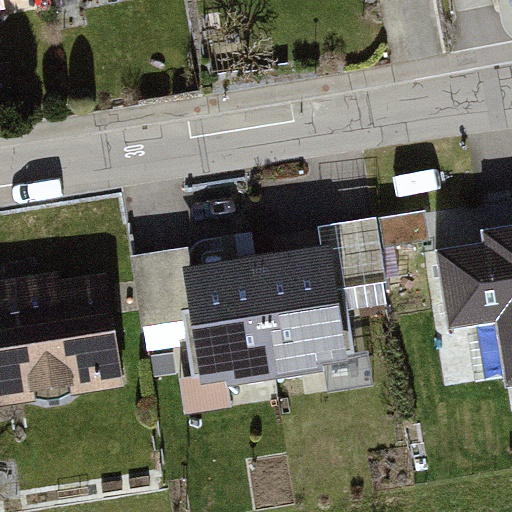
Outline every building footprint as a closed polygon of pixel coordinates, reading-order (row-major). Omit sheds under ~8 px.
[(0,0),(0,40),(71,28),(65,0),(0,0)] [(65,0),(71,28),(157,13),(154,0),(65,0)] [(431,222),(384,230),(390,267),(437,259),(431,222)] [(328,267),(267,278),(288,402),(360,390),(346,305),(395,296),(390,267),(384,230),(323,240),(328,267)] [(505,346),(511,385),(511,243),(488,247),(492,269),(443,277),(456,355),(505,346)] [(288,402),(267,278),(201,289),(197,264),(136,274),(149,349),(196,341),(205,393),(184,397),(191,437),(241,428),(238,410),(288,402)] [(0,426),(134,404),(116,293),(66,301),(65,291),(5,301),(7,311),(0,311),(0,426)]
